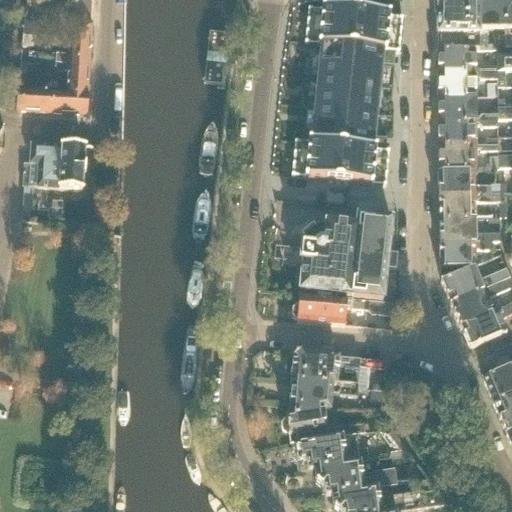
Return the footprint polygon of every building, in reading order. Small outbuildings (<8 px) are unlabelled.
[(0,0),(0,5),(15,10),(16,0),(0,0)] [(479,38),(479,0),(441,0),(436,6),(436,38),(479,38)] [(479,55),(489,55),(491,55),(491,49),(486,49),(486,33),(504,33),(503,0),(479,0),(479,38),(479,53),(479,55)] [(511,0),(503,0),(504,33),(504,51),(511,51),(511,38),(509,38),(509,33),(511,32),(511,0)] [(297,147),(294,181),(388,188),(390,154),(386,154),(387,142),(375,141),(378,67),(390,68),(391,55),(395,55),(398,21),(306,13),(303,49),(318,50),(312,148),(297,147)] [(69,27),(67,58),(89,59),(92,28),(69,27)] [(23,36),(22,49),(34,50),(35,37),(23,36)] [(437,53),(475,53),(479,53),(479,38),(436,38),(437,53)] [(437,53),(437,77),(496,77),(496,71),(479,71),(479,72),(475,72),(475,53),(437,53)] [(60,97),(88,98),(87,98),(89,59),(67,58),(55,57),(55,66),(66,67),(65,84),(61,84),(60,97)] [(511,58),(496,59),(496,71),(496,77),(497,84),(496,84),(496,92),(505,92),(505,75),(511,75),(511,58)] [(479,84),(496,84),(497,84),(496,77),(437,77),(437,101),(476,101),(475,82),(479,82),(479,84)] [(23,82),(18,81),(18,93),(17,93),(16,115),(46,117),(47,96),(48,90),(37,89),(37,95),(22,94),(23,82)] [(488,92),(488,101),(496,101),(496,92),(488,92)] [(47,96),(46,117),(87,119),(88,98),(60,97),(47,96)] [(496,125),(496,124),(496,118),(479,118),(479,120),(476,120),(476,101),(437,101),(437,125),(496,125)] [(438,149),(476,149),(476,129),(479,129),(479,131),(497,131),(496,125),(437,125),(438,149)] [(29,191),(81,195),(84,151),(61,150),(31,148),(29,167),(24,167),(22,190),(24,190),(21,224),(30,226),(32,197),(29,197),(29,191)] [(497,156),(497,151),(496,151),(496,149),(476,149),(438,149),(438,174),(474,173),(476,173),(476,154),(479,154),(479,156),(497,156)] [(511,155),(497,156),(497,160),(497,166),(511,165),(511,155)] [(497,166),(497,160),(488,160),(488,174),(497,174),(497,172),(497,166)] [(438,174),(438,191),(437,199),(506,198),(505,189),(490,189),(490,190),(474,190),(474,173),(438,174)] [(506,198),(437,199),(437,207),(438,208),(439,223),(475,222),(475,207),(506,206),(506,198)] [(357,221),(356,231),(357,231),(349,301),(382,304),(391,224),(357,221)] [(438,237),(438,246),(491,246),(499,246),(499,237),(475,238),(475,222),(439,223),(439,238),(438,237)] [(304,251),(301,250),(299,266),(302,266),(299,295),(349,301),(357,231),(356,231),(325,228),(325,234),(317,233),(313,227),(300,237),(305,243),(304,251)] [(491,246),(438,246),(438,255),(439,255),(439,271),(475,268),(475,255),(491,254),(491,246)] [(449,307),(449,308),(509,282),(505,273),(479,284),(473,270),(440,284),(449,306),(449,307)] [(511,289),(509,282),(449,308),(458,329),(459,329),(459,330),(496,313),(496,312),(493,314),(487,302),(511,291),(511,289)] [(296,324),(296,325),(344,329),(346,313),(367,314),(370,318),(393,320),(395,307),(299,298),(298,309),(296,309),(291,312),(291,320),(295,324),(296,324)] [(469,352),(506,336),(501,323),(511,318),(511,305),(496,313),(459,330),(469,352)] [(292,362),(293,363),(294,364),(288,364),(287,376),(292,376),(291,378),(290,378),(290,384),(334,388),(334,386),(357,388),(359,371),(381,373),(381,365),(299,358),(298,357),(292,362)] [(494,376),(510,369),(508,363),(492,370),(494,376)] [(511,368),(510,369),(494,376),(482,381),(492,406),(511,396),(511,368)] [(288,420),(285,420),(285,421),(323,417),(330,414),(332,398),(339,398),(339,400),(356,402),(357,388),(334,386),(334,388),(290,384),(289,392),(290,392),(288,420)] [(392,400),(404,401),(405,391),(393,390),(392,400)] [(381,406),(382,396),(370,395),(357,393),(356,405),(381,406)] [(511,396),(492,406),(502,428),(511,423),(511,396)] [(342,440),(364,437),(363,427),(337,431),(336,414),(330,414),(323,417),(285,421),(287,440),(289,439),(290,448),(295,447),(295,448),(342,440)] [(511,423),(502,428),(511,451),(511,423)] [(299,466),(300,465),(301,475),(314,473),(360,466),(410,458),(405,453),(378,457),(377,447),(354,450),(355,458),(345,459),(342,440),(295,448),(295,450),(293,450),(291,453),(292,461),(299,466)] [(321,490),(323,489),(325,499),(332,498),(378,491),(407,487),(406,480),(395,482),(394,472),(371,476),(371,477),(362,478),(360,466),(314,473),(316,484),(315,485),(321,490)] [(414,486),(415,496),(433,493),(428,484),(414,486)] [(427,511),(447,509),(442,503),(436,495),(389,501),(391,508),(381,510),(378,491),(332,498),(334,511),(333,511),(427,511)]
